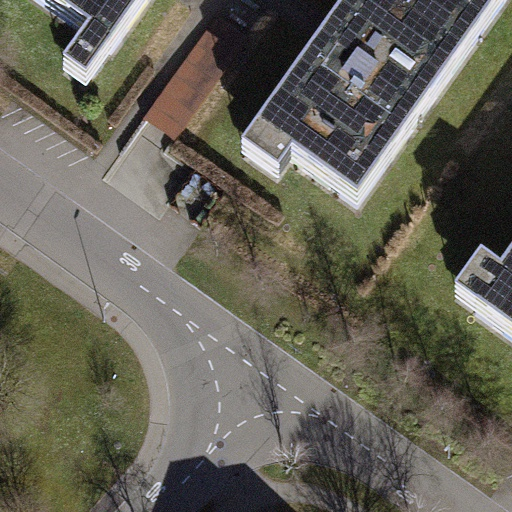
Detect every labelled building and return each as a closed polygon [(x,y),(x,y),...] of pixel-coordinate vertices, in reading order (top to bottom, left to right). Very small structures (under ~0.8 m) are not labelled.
[(151,0),(20,0),(106,62),(151,0)] [(347,0),(252,136),(350,209),(487,12),(469,0),(347,0)] [(469,0),(487,12),(494,0),(469,0)] [(218,18),(145,124),(174,145),(248,39),(218,18)] [(511,235),(454,314),(511,356),(511,235)]
